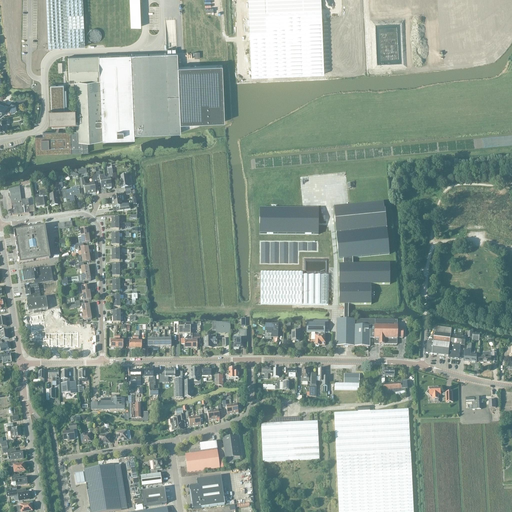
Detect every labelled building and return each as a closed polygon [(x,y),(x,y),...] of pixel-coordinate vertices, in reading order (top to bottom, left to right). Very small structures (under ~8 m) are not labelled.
[(82,0),(46,0),(48,48),(85,47),(82,0)] [(356,0),(243,0),(248,77),(360,72),(356,0)] [(130,19),(131,27),(141,27),(140,19),(130,19)] [(101,38),(101,36),(100,34),(99,32),(98,31),(97,31),(96,30),(95,30),(92,31),(91,31),(90,32),(90,33),(89,34),(89,35),(88,36),(89,38),(89,39),(90,40),(91,41),(92,42),(93,42),(94,43),(97,42),(98,42),(99,41),(100,40),(100,39),(101,38)] [(222,65),(178,67),(177,53),(176,53),(175,49),(172,49),(172,53),(171,53),(171,49),(167,50),(168,53),(131,55),(134,135),(180,133),(181,133),(180,124),(182,124),(182,123),(224,122),(222,65)] [(98,56),(102,141),(134,139),(134,135),(131,55),(98,56)] [(76,123),(76,135),(71,135),(71,132),(45,133),(46,136),(44,136),(38,136),(35,136),(35,147),(36,155),(48,154),(88,153),(88,147),(88,141),(102,141),(98,56),(68,57),(69,82),(74,82),(75,109),(66,109),(66,104),(66,90),(64,90),(64,85),(50,85),(51,109),(52,124),(52,127),(65,127),(65,123),(76,123)] [(0,117),(5,113),(6,114),(9,111),(11,111),(12,113),(16,110),(15,106),(11,104),(10,107),(8,107),(5,106),(0,104),(0,117)] [(1,121),(0,120),(0,130),(1,131),(1,134),(5,133),(5,130),(3,130),(2,126),(4,126),(3,124),(7,124),(8,124),(7,118),(1,120),(1,121)] [(108,178),(105,179),(106,188),(112,188),(111,180),(113,180),(112,172),(112,169),(107,170),(108,175),(108,178)] [(99,172),(96,173),(97,179),(97,182),(100,182),(101,185),(101,189),(106,188),(105,179),(101,179),(100,176),(100,177),(99,172)] [(125,190),(132,189),(131,186),(129,187),(127,176),(120,177),(121,188),(124,187),(125,190)] [(84,178),(80,179),(81,188),(84,187),(85,195),(90,194),(89,184),(86,184),(84,178)] [(92,184),(89,184),(90,194),(96,193),(95,186),(98,186),(97,182),(97,179),(92,179),(92,180),(92,184)] [(59,195),(58,187),(58,183),(55,183),(55,189),(56,194),(49,195),(51,206),(58,205),(56,195),(59,195)] [(19,187),(9,190),(10,197),(20,195),(19,187)] [(65,190),(62,190),(63,200),(66,199),(66,203),(67,203),(67,204),(74,202),(74,199),(81,198),(79,187),(72,188),(72,190),(65,191),(65,190)] [(43,197),(47,197),(46,190),(39,191),(40,195),(35,196),(36,200),(35,200),(36,208),(45,207),(43,197)] [(20,195),(10,197),(11,203),(19,202),(21,202),(21,201),(20,197),(20,195)] [(19,204),(11,205),(12,216),(23,214),(29,213),(28,207),(29,207),(28,201),(21,201),(21,202),(19,202),(19,204)] [(122,204),(122,201),(112,203),(112,208),(118,207),(119,211),(130,210),(129,204),(122,204)] [(389,255),(386,228),(386,222),(384,202),(383,202),(333,207),(339,260),(343,259),(343,264),(339,264),(339,305),(344,305),(344,320),(348,320),(348,305),(371,305),(371,285),(390,285),(389,264),(352,264),(352,258),(389,255)] [(259,209),(259,235),(318,235),(318,209),(259,209)] [(28,230),(14,233),(19,264),(33,262),(33,260),(36,259),(36,261),(49,259),(44,228),(31,230),(31,232),(28,232),(28,230)] [(81,237),(88,236),(87,228),(80,230),(81,237)] [(90,243),(88,236),(81,237),(82,244),(90,243)] [(81,256),(89,255),(88,248),(80,249),(81,256)] [(90,262),(89,255),(81,256),(83,263),(90,262)] [(53,282),(51,267),(22,272),(24,283),(34,281),(34,285),(53,282)] [(82,275),(89,274),(88,267),(81,268),(82,275)] [(328,275),(309,275),(302,275),(302,273),(260,273),(260,305),(302,305),(309,305),(328,305),(328,275)] [(90,281),(89,274),(82,275),(83,282),(90,281)] [(28,313),(34,312),(41,311),(48,310),(46,298),(40,299),(40,294),(38,284),(24,287),(26,296),(27,296),(28,302),(27,302),(27,305),(26,307),(28,308),(28,313)] [(82,294),(90,293),(89,286),(81,287),(82,294)] [(91,300),(90,293),(82,294),(83,301),(91,300)] [(83,313),(90,312),(89,305),(82,306),(83,313)] [(91,319),(90,312),(83,313),(84,321),(91,319)] [(45,314),(28,317),(31,335),(43,333),(45,339),(51,339),(52,349),(80,349),(79,329),(48,330),(45,316),(45,314)] [(328,333),(328,321),(306,320),(306,324),(306,333),(321,333),(321,336),(315,336),(315,346),(316,346),(316,347),(318,347),(319,346),(320,346),(320,345),(324,346),(324,333),(328,333)] [(369,339),(374,339),(374,345),(396,345),(397,339),(397,338),(403,338),(403,329),(397,329),(397,321),(348,320),(344,320),(337,320),(337,325),(336,346),(354,346),(354,347),(369,347),(369,339)] [(190,334),(190,329),(190,326),(190,327),(190,323),(174,323),(174,335),(190,334)] [(216,334),(230,334),(230,323),(216,323),(216,334)] [(265,335),(265,339),(271,339),(271,338),(273,338),(277,338),(277,332),(276,332),(276,327),(267,327),(266,335),(265,335)] [(302,338),(302,327),(298,327),(298,332),(291,332),(291,335),(291,337),(291,342),(292,342),(292,343),(295,343),(295,342),(299,342),(299,338),(302,338)] [(434,341),(428,340),(426,354),(432,354),(448,356),(448,358),(459,360),(461,346),(465,346),(466,336),(451,335),(452,329),(436,327),(434,341)] [(193,329),(190,329),(190,334),(190,336),(191,336),(191,349),(197,348),(197,345),(200,345),(200,337),(197,337),(197,338),(193,338),(193,329)] [(7,330),(0,331),(0,337),(1,337),(1,340),(8,339),(7,330)] [(234,338),(234,348),(234,349),(238,349),(238,348),(245,348),(245,331),(239,331),(239,336),(240,338),(234,338)] [(212,344),(216,344),(216,338),(212,338),(204,338),(204,348),(212,348),(212,344)] [(9,343),(2,345),(0,345),(0,348),(1,352),(11,349),(9,343)] [(496,357),(496,351),(492,351),(492,353),(490,353),(483,353),(483,357),(479,357),(480,363),(491,363),(491,357),(496,357)] [(11,362),(12,361),(11,359),(10,359),(10,355),(1,356),(1,355),(0,355),(0,360),(2,360),(3,364),(11,363),(11,362)] [(272,371),(270,370),(270,368),(262,368),(262,374),(264,374),(264,379),(268,379),(268,374),(272,374),(272,378),(279,378),(279,370),(272,369),(272,371)] [(165,378),(175,377),(175,374),(174,373),(174,369),(165,370),(165,378)] [(200,375),(198,375),(198,369),(190,369),(190,374),(192,374),(192,379),(194,378),(194,384),(197,384),(200,383),(200,375)] [(203,383),(202,377),(208,377),(208,380),(212,380),(212,377),(211,377),(211,369),(202,369),(202,377),(200,377),(200,383),(203,383)] [(226,373),(226,379),(229,379),(229,380),(235,380),(235,379),(238,378),(238,372),(235,372),(235,369),(229,369),(229,372),(227,372),(226,373)] [(296,370),(287,369),(287,379),(296,379),(296,370)] [(327,377),(323,377),(324,369),(318,369),(318,377),(319,377),(319,381),(322,381),(322,386),(327,386),(327,377)] [(131,378),(131,386),(140,385),(140,377),(140,371),(135,371),(134,370),(133,370),(132,371),(131,371),(131,378)] [(310,387),(309,387),(309,397),(316,397),(316,374),(310,374),(310,380),(308,380),(308,370),(302,370),(302,375),(301,376),(301,377),(301,378),(301,379),(301,382),(310,383),(310,387)] [(380,376),(380,379),(384,379),(384,377),(394,377),(394,370),(384,370),(382,370),(382,376),(380,376)] [(56,382),(56,378),(58,378),(58,371),(48,371),(49,378),(51,378),(52,382),(56,382)] [(70,392),(70,395),(74,394),(73,383),(70,383),(69,379),(68,379),(68,371),(61,371),(61,379),(64,379),(64,384),(61,384),(62,393),(70,392)] [(79,381),(83,381),(87,381),(87,377),(86,377),(86,371),(79,371),(79,379),(79,381)] [(149,383),(156,383),(156,378),(153,378),(153,371),(144,371),(144,378),(148,378),(149,383)] [(359,390),(359,375),(344,374),(344,384),(335,383),(335,390),(359,390)] [(223,384),(223,376),(214,376),(215,387),(223,386),(223,384)] [(175,399),(183,399),(183,379),(174,379),(175,399)] [(162,389),(163,389),(164,396),(170,396),(170,380),(163,380),(162,380),(162,389)] [(406,382),(381,384),(382,394),(385,394),(385,396),(387,396),(387,394),(395,393),(405,391),(405,389),(407,389),(406,382)] [(453,393),(446,393),(441,393),(441,388),(429,388),(430,390),(427,393),(430,395),(430,396),(432,398),(432,399),(439,399),(439,396),(441,396),(441,395),(446,396),(446,403),(453,403),(453,393)] [(55,399),(55,390),(46,390),(46,401),(49,401),(49,399),(55,399)] [(91,410),(100,410),(124,410),(124,399),(116,399),(116,396),(113,396),(113,399),(100,399),(100,403),(91,403),(91,410)] [(472,410),(481,410),(480,398),(466,398),(466,403),(472,403),(472,410)] [(237,404),(231,405),(233,414),(238,413),(237,406),(240,405),(239,399),(236,400),(237,404)] [(233,414),(231,405),(226,406),(225,401),(222,402),(223,408),(226,407),(227,415),(233,414)] [(141,405),(131,405),(131,419),(135,419),(141,419),(141,405)] [(218,410),(212,411),(214,420),(219,419),(218,412),(221,411),(220,405),(217,406),(218,410)] [(214,420),(212,411),(207,412),(206,407),(203,408),(204,414),(207,413),(208,421),(214,420)] [(358,407),(358,409),(355,409),(355,412),(334,413),(338,494),(338,495),(338,511),(413,511),(412,491),(408,409),(370,411),(370,407),(358,407)] [(199,416),(194,417),(195,426),(201,425),(199,418),(203,417),(202,411),(198,412),(199,416)] [(195,426),(194,417),(188,418),(188,413),(184,414),(185,420),(188,419),(189,427),(195,426)] [(172,419),(173,424),(170,424),(171,431),(174,430),(174,431),(182,430),(181,422),(184,421),(183,415),(178,416),(179,418),(172,419)] [(299,418),(288,418),(274,419),(274,421),(270,422),(270,424),(261,424),(263,462),(319,460),(317,421),(300,422),(299,418)] [(73,431),(77,430),(76,424),(69,425),(70,432),(63,433),(64,441),(70,440),(70,441),(75,440),(73,431)] [(7,428),(8,432),(10,432),(11,440),(12,440),(15,440),(16,439),(16,438),(21,437),(20,429),(14,430),(13,427),(7,428)] [(81,433),(80,434),(82,444),(91,442),(91,441),(91,438),(94,437),(94,433),(93,429),(90,430),(90,433),(84,434),(83,433),(81,433)] [(118,442),(128,441),(126,432),(116,433),(118,442)] [(100,445),(110,444),(108,435),(98,436),(100,445)] [(240,460),(240,458),(237,439),(239,438),(239,436),(222,438),(225,460),(226,464),(229,463),(230,464),(233,464),(233,463),(233,461),(240,460)] [(197,448),(197,449),(189,450),(190,454),(185,455),(188,473),(204,470),(204,471),(219,469),(217,450),(216,443),(199,445),(200,447),(199,447),(197,448)] [(22,453),(22,452),(15,453),(14,449),(7,451),(8,457),(11,456),(12,461),(23,459),(22,456),(23,455),(23,452),(22,453)] [(140,476),(142,486),(161,484),(160,474),(157,474),(157,471),(161,470),(162,470),(161,459),(152,460),(152,461),(154,471),(151,471),(150,470),(150,471),(151,475),(140,476)] [(13,467),(14,474),(25,472),(24,468),(25,468),(25,465),(24,465),(16,466),(16,462),(9,464),(9,467),(13,467)] [(121,475),(116,476),(114,465),(84,470),(90,511),(110,511),(127,509),(121,475)] [(18,475),(11,476),(12,483),(16,482),(16,486),(27,485),(27,484),(28,484),(27,479),(26,479),(26,477),(18,479),(18,475)] [(192,509),(225,505),(221,477),(196,480),(197,486),(189,487),(192,509)] [(162,505),(166,504),(165,498),(166,498),(165,498),(164,489),(142,492),(144,507),(162,505)] [(20,490),(8,492),(9,497),(18,496),(19,501),(29,500),(29,498),(30,498),(29,494),(28,494),(28,492),(21,493),(20,490)] [(20,506),(20,511),(28,511),(32,511),(31,507),(30,505),(23,506),(23,503),(16,504),(17,507),(20,506)]
